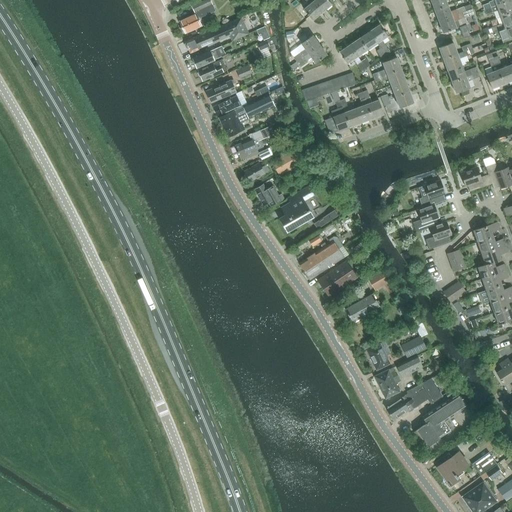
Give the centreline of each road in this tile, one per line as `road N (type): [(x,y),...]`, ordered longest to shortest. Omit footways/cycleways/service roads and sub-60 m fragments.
road 1 (tertiary): [(447,511),(382,425),(225,175),(152,12)]
road 2 (primary): [(239,511),(121,227),(0,14)]
road 3 (unclassified): [(198,511),(125,326),(0,85)]
road 4 (residential): [(462,213),(470,236),(436,252),(440,295),(473,342),(511,336)]
